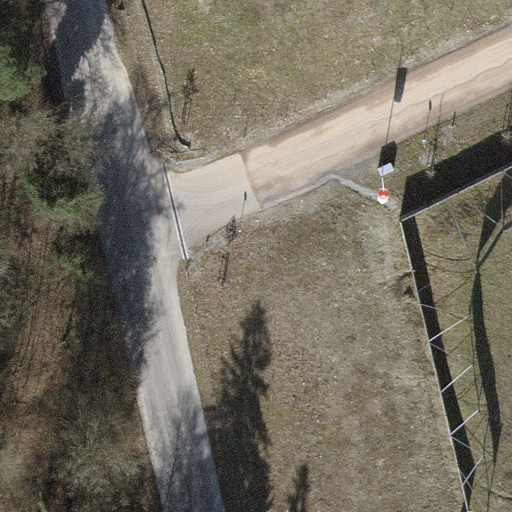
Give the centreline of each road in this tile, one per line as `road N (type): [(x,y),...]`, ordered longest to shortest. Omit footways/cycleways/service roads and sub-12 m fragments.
road 1 (track): [(76,0),(190,511)]
road 2 (track): [(129,234),(511,52)]
